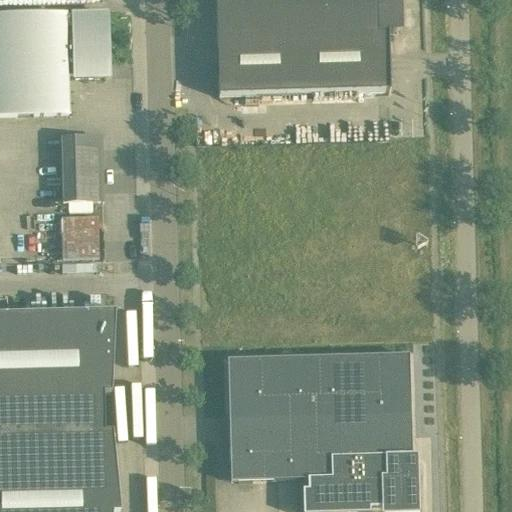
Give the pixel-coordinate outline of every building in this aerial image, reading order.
[(215,0),(218,99),(388,94),(388,96),(389,96),(388,35),(392,35),(392,10),(398,10),(398,0),(215,0)] [(0,118),(67,117),(66,81),(107,80),(106,16),(0,19),(0,118)] [(63,205),(103,204),(101,140),(61,141),(63,205)] [(63,261),(102,260),(100,217),(61,219),(63,261)] [(0,316),(0,511),(119,511),(112,434),(104,434),(103,396),(111,396),(115,314),(0,316)] [(408,359),(226,364),(228,415),(228,423),(229,471),(236,470),(237,485),(277,484),(307,483),(307,493),(297,494),(300,511),(417,511),(416,459),(411,459),(408,359)]
